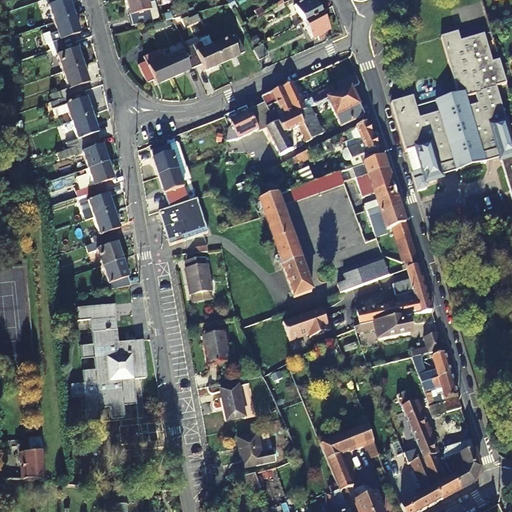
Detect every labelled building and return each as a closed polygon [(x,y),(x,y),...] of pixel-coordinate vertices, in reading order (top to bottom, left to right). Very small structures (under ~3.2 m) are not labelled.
[(46,0),(54,22),(73,16),(68,0),(67,0),(46,0)] [(144,0),(123,0),(128,17),(130,16),(132,25),(150,21),(144,0)] [(319,13),(311,0),(305,0),(293,7),(302,22),(319,13)] [(327,30),(319,13),(302,22),(310,39),(327,30)] [(54,43),(56,48),(73,42),(72,36),(79,33),(73,16),(54,22),(60,41),(54,43)] [(414,98),(392,105),(418,192),(426,189),(428,185),(427,182),(442,178),(439,168),(453,163),(455,169),(467,162),(473,161),(484,160),(483,155),(498,151),(501,161),(511,157),(511,126),(509,128),(500,99),(479,106),(470,109),(467,99),(476,96),(461,43),(459,33),(442,39),(459,96),(437,102),(440,114),(421,120),(414,98)] [(213,45),(220,64),(238,57),(243,53),(235,35),(213,45)] [(201,43),(187,49),(194,66),(200,63),(204,71),(220,64),(213,45),(208,36),(199,40),(201,43)] [(500,99),(497,88),(508,85),(500,61),(493,63),(485,36),(461,43),(476,96),(479,106),(500,99)] [(63,72),(83,65),(78,50),(76,50),(73,42),(56,48),(63,72)] [(267,55),(261,44),(252,49),(257,60),(267,55)] [(163,59),(159,48),(143,55),(145,60),(137,63),(145,82),(152,79),(154,84),(171,77),(163,59)] [(163,59),(171,77),(188,70),(187,68),(194,66),(187,49),(163,59)] [(66,97),(83,91),(81,85),(89,82),(83,65),(63,72),(69,89),(64,91),(66,97)] [(337,87),(340,94),(351,89),(358,85),(356,78),(337,87)] [(293,85),(283,89),(295,116),(299,114),(311,108),(327,100),(336,96),(334,91),(312,102),(311,100),(302,104),(293,85)] [(267,102),(269,107),(277,104),(285,121),(295,116),(283,89),(265,98),(267,102)] [(363,117),(351,89),(340,94),(336,96),(327,100),(341,128),(363,117)] [(66,97),(74,120),(92,114),(87,98),(83,91),(66,97)] [(269,107),(267,102),(264,104),(274,126),(277,124),(269,107)] [(230,122),(230,123),(238,141),(255,132),(265,130),(274,126),(264,104),(230,122)] [(277,104),(269,107),(277,124),(278,124),(285,121),(277,104)] [(299,114),(311,141),(324,135),(311,108),(299,114)] [(74,120),(81,144),(98,138),(105,135),(103,129),(97,131),(92,114),(74,120)] [(278,124),(284,135),(298,128),(304,145),(311,141),(299,114),(295,116),(285,121),(278,124)] [(241,147),(238,141),(230,123),(225,154),(237,151),(236,149),(241,147)] [(292,150),(284,135),(278,124),(277,124),(274,126),(265,130),(280,156),(292,150)] [(351,161),(366,155),(378,150),(367,124),(356,129),(362,144),(347,150),(351,161)] [(81,144),(89,168),(108,161),(102,146),(101,146),(98,138),(81,144)] [(152,153),(160,177),(189,167),(181,143),(152,153)] [(247,145),(241,147),(236,149),(237,151),(248,181),(259,176),(247,145)] [(378,150),(366,155),(369,163),(382,158),(379,149),(378,150)] [(305,153),(296,157),(300,165),(309,160),(305,153)] [(382,158),(369,163),(364,164),(366,172),(360,173),(359,171),(353,172),(358,186),(369,183),(378,209),(367,213),(374,237),(391,230),(404,226),(382,158)] [(87,196),(105,189),(103,183),(113,178),(108,161),(89,168),(95,185),(85,189),(87,196)] [(189,167),(160,177),(166,194),(168,194),(173,208),(192,201),(185,182),(193,179),(189,167)] [(300,187),(314,182),(309,169),(295,173),(300,187)] [(339,173),(343,184),(349,181),(345,171),(339,173)] [(294,201),(343,184),(339,173),(314,182),(300,187),(290,191),(294,201)] [(108,195),(105,189),(87,196),(95,219),(115,212),(109,195),(108,195)] [(300,263),(277,195),(259,202),(264,215),(283,269),(300,263)] [(173,208),(161,212),(173,246),(202,235),(211,231),(200,198),(192,201),(173,208)] [(121,230),(115,212),(95,219),(102,237),(93,240),(96,245),(114,239),(112,233),(121,230)] [(404,226),(391,230),(402,263),(404,263),(407,272),(418,268),(404,226)] [(116,245),(114,239),(96,245),(104,268),(124,262),(118,244),(116,245)] [(186,263),(191,297),(213,293),(208,259),(186,263)] [(124,262),(104,268),(113,293),(132,290),(124,262)] [(283,269),(282,270),(292,298),(311,292),(300,263),(283,269)] [(339,295),(388,278),(388,277),(383,263),(343,277),(345,284),(336,287),(339,295)] [(407,272),(410,281),(421,278),(418,268),(407,272)] [(421,278),(410,281),(410,282),(393,287),(396,298),(414,293),(416,302),(357,314),(359,328),(407,318),(432,313),(421,278)] [(213,293),(191,297),(192,304),(214,299),(213,293)] [(134,384),(130,346),(116,347),(113,307),(76,311),(77,324),(90,323),(92,350),(80,351),(81,363),(93,362),(94,375),(82,376),(83,389),(70,390),(71,402),(84,401),(87,427),(99,425),(98,412),(110,412),(111,425),(124,423),(123,411),(135,410),(133,384),(134,384)] [(326,325),(322,310),(283,324),(290,343),(309,336),(310,340),(330,332),(327,325),(326,325)] [(410,335),(407,318),(359,328),(360,333),(376,330),(378,341),(410,335)] [(424,338),(429,355),(443,351),(438,335),(424,338)] [(202,340),(206,369),(228,365),(223,336),(202,340)] [(144,383),(141,345),(130,346),(134,384),(144,383)] [(437,372),(426,375),(420,377),(420,379),(423,385),(451,376),(444,355),(433,358),(437,372)] [(420,377),(426,375),(420,357),(413,358),(420,377)] [(35,383),(34,374),(19,375),(19,385),(35,383)] [(441,387),(443,392),(446,401),(458,398),(451,376),(423,385),(428,399),(431,409),(436,407),(435,404),(429,386),(433,385),(434,389),(441,387)] [(409,389),(411,389),(423,385),(420,379),(407,383),(409,389)] [(406,417),(420,412),(412,392),(407,393),(403,383),(393,386),(406,417)] [(423,385),(411,389),(421,401),(428,399),(423,385)] [(226,423),(244,419),(238,388),(220,392),(226,423)] [(37,407),(36,399),(21,400),(21,409),(37,407)] [(447,414),(454,412),(461,410),(458,400),(444,405),(447,414)] [(436,407),(431,409),(434,418),(447,414),(444,405),(439,406),(436,407)] [(420,412),(406,417),(420,449),(423,458),(425,462),(436,458),(438,455),(420,412)] [(39,433),(38,423),(23,424),(24,434),(39,433)] [(340,456),(364,447),(374,443),(368,425),(320,444),(329,465),(335,481),(337,484),(340,493),(353,488),(340,456)] [(242,468),(273,461),(271,452),(259,454),(255,435),(236,439),(242,468)] [(19,454),(20,472),(21,481),(37,482),(43,483),(39,439),(26,440),(27,453),(19,454)] [(443,459),(448,459),(474,451),(471,442),(445,450),(443,459)] [(374,443),(364,447),(365,451),(375,447),(374,443)] [(474,451),(448,459),(449,463),(452,463),(455,472),(450,474),(453,478),(462,473),(469,486),(472,484),(479,469),(474,451)] [(426,493),(418,497),(400,507),(402,511),(420,511),(441,501),(423,458),(413,462),(424,490),(426,493)] [(436,458),(425,462),(441,501),(459,491),(453,478),(448,481),(445,475),(443,476),(436,458)] [(324,468),(329,483),(335,481),(329,465),(324,468)] [(20,472),(0,469),(0,478),(21,481),(20,472)] [(462,473),(453,478),(459,491),(469,486),(462,473)] [(329,487),(334,499),(342,495),(340,493),(337,484),(329,487)] [(382,511),(375,494),(346,505),(348,511),(382,511)] [(342,495),(334,499),(336,506),(345,503),(342,495)] [(345,503),(336,506),(338,511),(348,511),(346,505),(345,503)]
